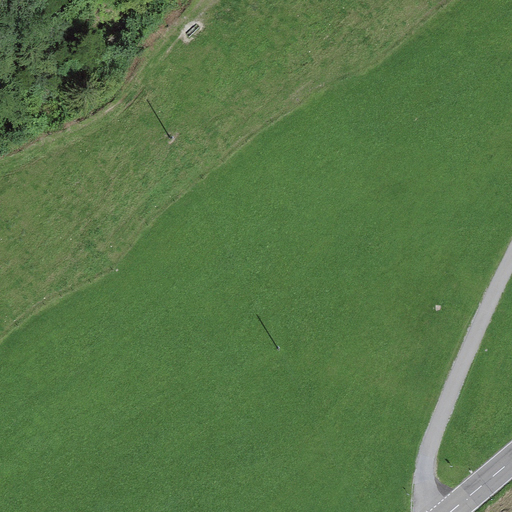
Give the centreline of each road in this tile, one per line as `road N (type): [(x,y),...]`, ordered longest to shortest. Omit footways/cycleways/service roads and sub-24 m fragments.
road 1 (unclassified): [(511,255),(429,448),(427,511)]
road 2 (track): [(221,0),(115,98)]
